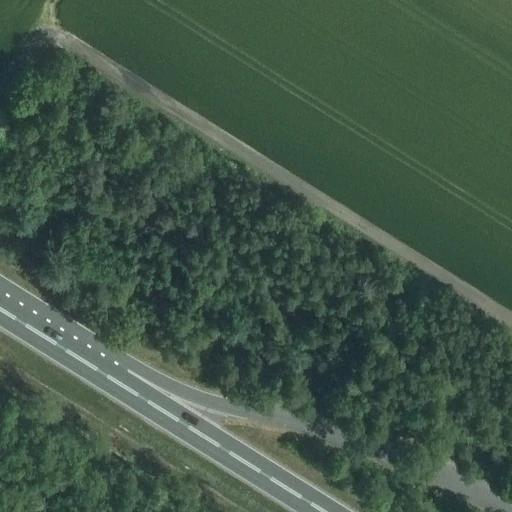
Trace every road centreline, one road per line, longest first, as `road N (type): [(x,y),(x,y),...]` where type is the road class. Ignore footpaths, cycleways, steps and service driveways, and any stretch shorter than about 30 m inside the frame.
road 1 (trunk): [(322,511),(76,358)]
road 2 (trunk): [(252,414),(136,368),(76,358)]
